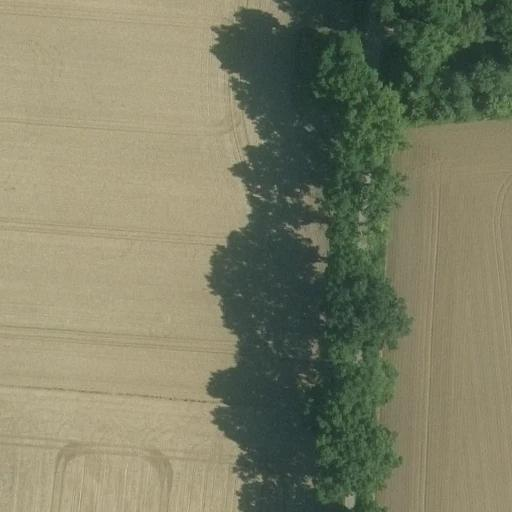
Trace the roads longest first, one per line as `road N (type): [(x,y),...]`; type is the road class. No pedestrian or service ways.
road 1 (unclassified): [(375,30),(352,511)]
road 2 (unclassified): [(375,30),(511,19)]
